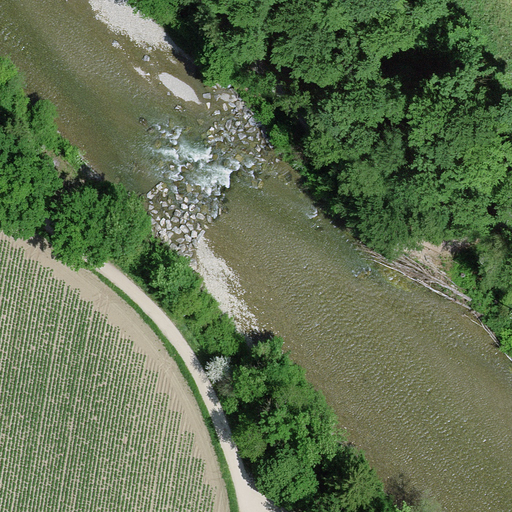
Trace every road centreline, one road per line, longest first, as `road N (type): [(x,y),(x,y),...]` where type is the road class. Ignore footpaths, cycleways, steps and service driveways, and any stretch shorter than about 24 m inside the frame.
road 1 (track): [(0,180),(178,334),(241,483),(244,511)]
road 2 (track): [(511,215),(442,239),(415,240),(392,229),(200,0)]
